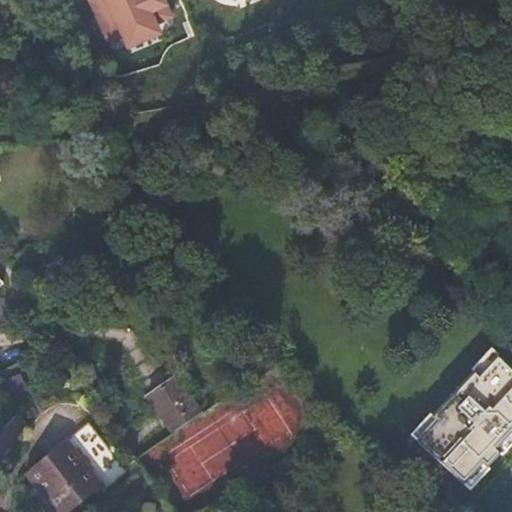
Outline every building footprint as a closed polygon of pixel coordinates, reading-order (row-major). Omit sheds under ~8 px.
[(90,0),(110,53),(160,34),(156,23),(173,17),(166,0),(90,0)] [(511,403),(511,361),(501,351),(481,369),(477,366),(432,411),(437,416),(419,436),(464,479),(481,461),(487,465),(503,448),(498,444),(511,429),(511,420),(503,411),(511,403)] [(19,376),(5,382),(11,396),(25,390),(19,376)] [(170,377),(144,396),(169,429),(195,410),(170,377)] [(511,438),(511,403),(503,411),(511,420),(511,429),(498,444),(503,448),(511,438)] [(0,435),(0,455),(2,458),(30,430),(19,414),(0,435)] [(91,421),(71,436),(110,486),(129,471),(91,421)] [(71,437),(25,470),(55,511),(65,511),(106,484),(71,437)]
